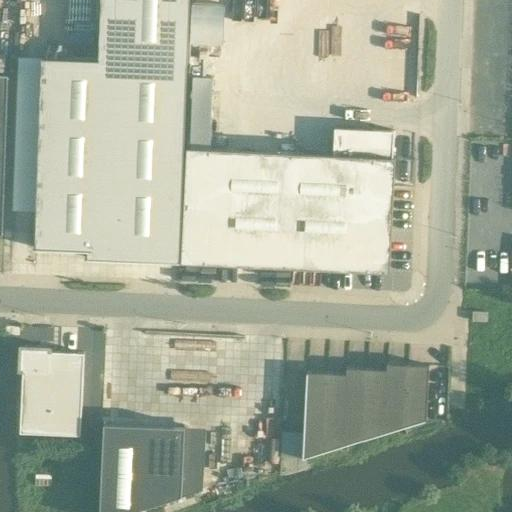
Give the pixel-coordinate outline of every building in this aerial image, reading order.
[(88,256),(180,259),(190,0),(101,0),(99,59),(43,57),(36,247),(88,249),(88,256)] [(190,4),(189,43),(223,44),(225,5),(190,4)] [(0,233),(3,233),(8,74),(0,74),(0,233)] [(187,147),(181,260),(389,271),(394,157),(393,157),(394,130),(335,127),(333,154),(187,147)] [(471,320),(471,321),(486,321),(486,312),(472,311),(472,312),(471,320)] [(20,345),(19,370),(20,370),(23,370),(20,431),(80,434),(84,352),(51,350),(51,346),(20,345)] [(385,432),(388,363),(387,363),(387,369),(371,368),(368,368),(364,438),(385,432)] [(405,426),(408,364),(393,363),(388,363),(385,432),(405,426)] [(425,419),(429,365),(408,364),(405,426),(425,419)] [(344,444),(348,367),(347,367),(347,373),(328,372),(327,372),(323,451),(344,444)] [(364,438),(368,368),(350,367),(348,367),(344,444),(364,438)] [(323,451),(327,372),(307,371),(303,457),(323,451)] [(103,422),(99,511),(129,511),(205,488),(205,474),(182,473),(185,426),(103,422)]
